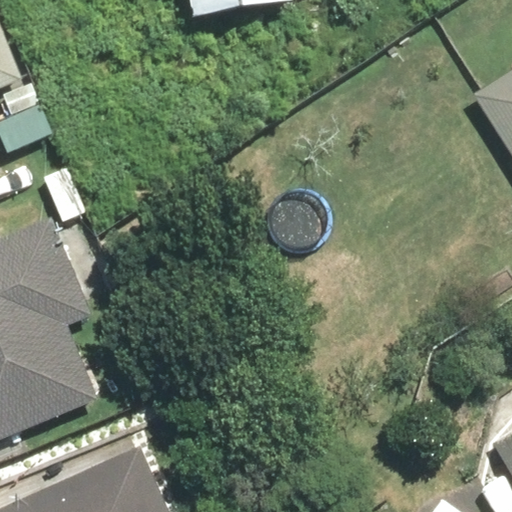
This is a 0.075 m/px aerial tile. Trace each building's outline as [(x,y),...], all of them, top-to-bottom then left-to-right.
[(198,0),(203,27),(303,11),(300,0),(198,0)] [(0,94),(33,80),(0,2),(0,94)] [(511,433),(497,444),(511,467),(511,81),(481,102),(511,147),(511,433)] [(0,446),(104,404),(75,332),(100,321),(59,221),(0,244),(0,446)] [(175,511),(150,450),(2,511),(175,511)]
